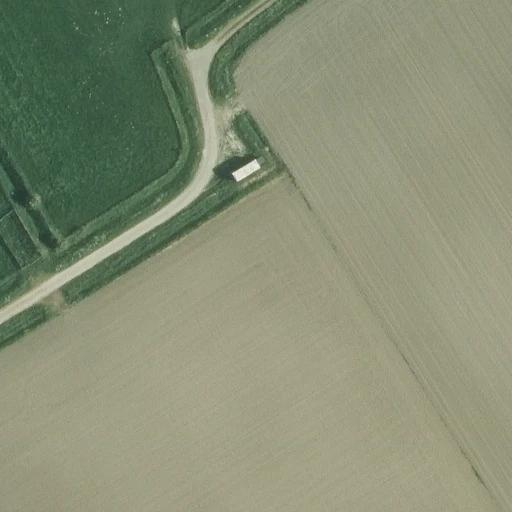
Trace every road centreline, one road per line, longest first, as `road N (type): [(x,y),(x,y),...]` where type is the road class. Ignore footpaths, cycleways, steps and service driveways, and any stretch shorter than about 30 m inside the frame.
road 1 (track): [(192,202),(211,167),(215,132),(204,72),(220,44),(280,0)]
road 2 (unclassified): [(0,323),(192,202)]
